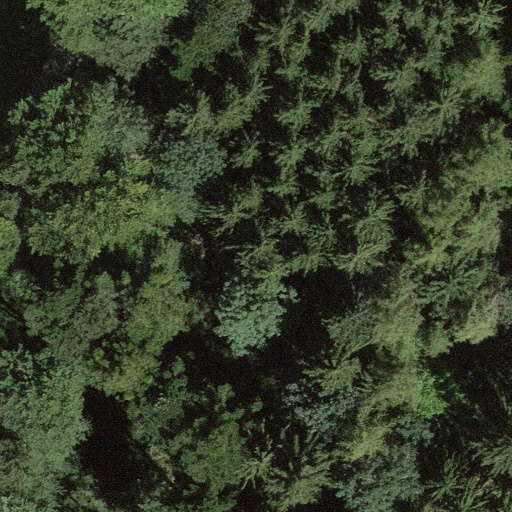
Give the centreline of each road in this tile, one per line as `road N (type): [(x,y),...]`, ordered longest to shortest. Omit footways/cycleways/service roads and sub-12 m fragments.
road 1 (unclassified): [(69,0),(139,106),(366,511)]
road 2 (track): [(0,217),(139,106)]
